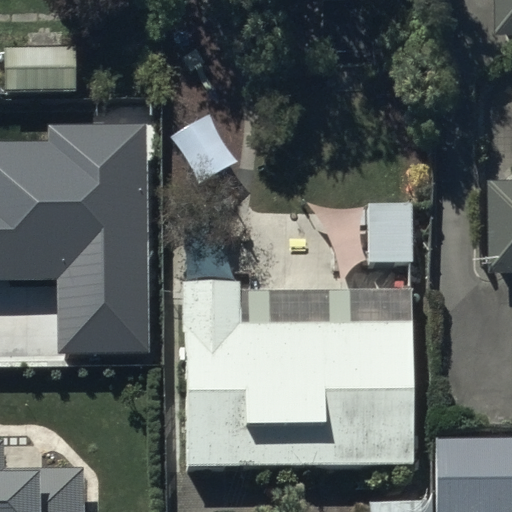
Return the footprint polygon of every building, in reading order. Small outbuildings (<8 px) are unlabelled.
[(272,0),(271,63),(369,65),(370,0),(272,0)] [(511,39),(511,0),(500,0),(501,40),(511,39)] [(70,100),(70,54),(2,53),(2,99),(70,100)] [(148,350),(146,124),(47,125),(47,142),(0,142),(0,279),(58,279),(59,350),(148,350)] [(511,278),(511,185),(494,186),(494,278),(511,278)] [(367,269),(409,269),(409,211),(367,211),(367,269)] [(408,289),(182,292),(185,476),(411,473),(408,289)] [(511,511),(511,445),(435,446),(435,511),(511,511)] [(0,511),(81,511),(82,475),(0,475),(0,446),(0,511)]
